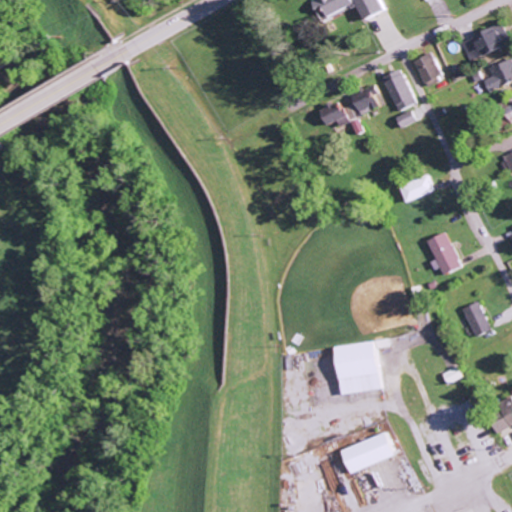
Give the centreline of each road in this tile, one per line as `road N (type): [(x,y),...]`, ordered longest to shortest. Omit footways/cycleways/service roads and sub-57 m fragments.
road 1 (residential): [(511,289),(402,51)]
road 2 (secondary): [(0,127),(216,0)]
road 3 (residential): [(501,0),(297,106)]
